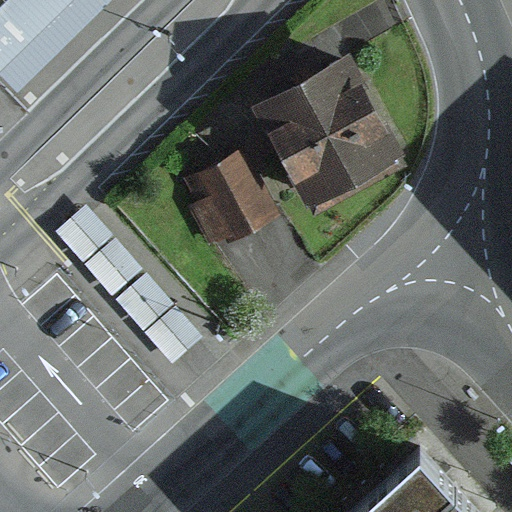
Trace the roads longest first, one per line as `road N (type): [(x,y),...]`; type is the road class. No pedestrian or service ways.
road 1 (residential): [(465,258),(414,277),(347,322),(132,511)]
road 2 (residential): [(465,258),(488,161),(490,100),(459,0)]
